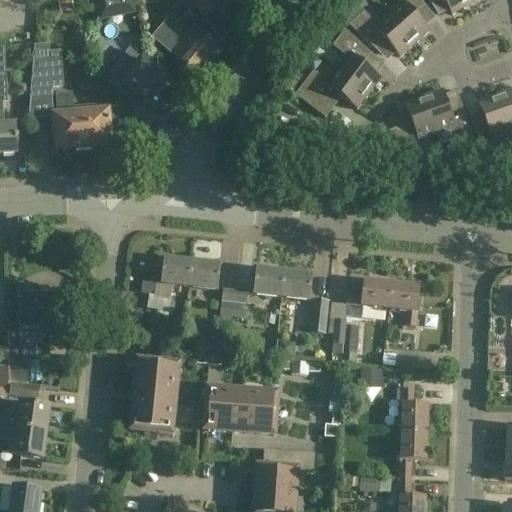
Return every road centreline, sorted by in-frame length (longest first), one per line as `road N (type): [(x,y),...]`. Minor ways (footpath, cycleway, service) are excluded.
road 1 (residential): [(82,511),(107,200)]
road 2 (unclassified): [(167,200),(464,238)]
road 3 (residential): [(465,511),(464,238)]
road 4 (residential): [(167,200),(227,97),(308,0)]
